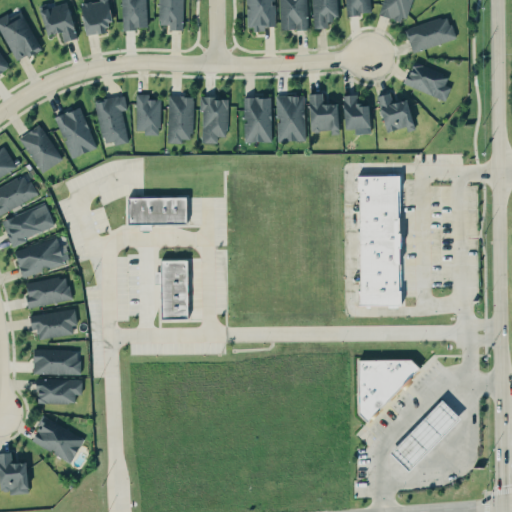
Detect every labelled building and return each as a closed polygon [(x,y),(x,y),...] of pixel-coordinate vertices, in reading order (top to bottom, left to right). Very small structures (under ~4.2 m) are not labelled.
[(98,0),(99,0),(81,3),(85,34),(105,32),(105,24),(111,23),(108,0),(98,0)] [(145,0),(121,0),(122,28),(147,27),(145,0)] [(182,29),(182,0),(158,0),(158,24),(169,24),(169,29),(182,29)] [(246,0),(247,29),(265,29),(265,26),(275,25),(273,0),(246,0)] [(279,0),(280,29),(307,28),(306,0),(279,0)] [(337,18),(336,0),(311,0),(313,28),(328,27),(328,18),(337,18)] [(344,0),(345,14),(369,13),(368,0),(344,0)] [(382,0),(379,14),(405,22),(412,0),(382,0)] [(47,35),(60,31),(63,41),(77,37),(67,1),(39,9),(47,35)] [(0,18),(0,29),(16,61),(40,49),(20,8),(0,18)] [(455,38),(447,15),(405,28),(412,52),(455,38)] [(0,71),(8,67),(0,53),(0,71)] [(451,87),(445,84),(448,74),(412,61),(404,84),(446,99),(451,87)] [(406,126),(408,131),(415,129),(407,99),(392,103),(389,92),(376,95),(386,131),(406,126)] [(144,134),(159,134),(160,99),(148,98),(149,94),(136,93),(135,129),(144,130),(144,134)] [(309,93),(310,131),(331,130),(331,134),(339,134),(337,103),(323,104),(322,93),(309,93)] [(124,94),(95,99),(103,145),(127,140),(122,109),(127,109),(124,94)] [(370,133),(369,105),(358,105),(358,94),(343,94),(344,128),(362,128),(362,133),(370,133)] [(193,95),(168,95),(167,141),(192,141),(193,95)] [(276,95),(277,140),(305,140),(304,95),(276,95)] [(272,141),(270,96),(243,97),(244,142),(272,141)] [(227,97),(202,97),(201,142),(217,143),(217,136),(226,136),(227,97)] [(55,116),(71,157),(96,148),(80,106),(55,116)] [(43,172),(63,158),(38,124),(19,137),(43,172)] [(0,176),(16,167),(4,146),(0,147),(0,176)] [(0,214),(37,194),(25,172),(0,185),(0,214)] [(399,175),(358,175),(359,305),(399,304),(399,175)] [(185,196),(127,198),(127,223),(140,223),(140,229),(151,229),(151,224),(186,223),(185,196)] [(54,227),(46,203),(1,219),(10,243),(54,227)] [(61,254),(57,238),(14,247),(20,275),(70,264),(67,252),(61,254)] [(185,259),(160,260),(160,271),(154,271),(154,283),(160,283),(161,319),(187,319),(185,259)] [(71,299),(66,275),(24,283),(29,307),(71,299)] [(72,334),(72,325),(77,325),(75,309),(29,313),(31,329),(37,329),(38,337),(72,334)] [(79,374),(79,349),(33,348),(32,373),(79,374)] [(357,359),(358,417),(380,416),(379,395),(414,394),(413,358),(357,359)] [(36,402),(74,403),(75,393),(81,394),(82,379),(36,378),(36,402)] [(460,417),(441,399),(390,453),(409,471),(460,417)] [(31,442),(72,461),(83,436),(42,417),(31,442)] [(28,493),(26,461),(11,462),(11,452),(0,452),(0,490),(10,490),(10,494),(28,493)]
